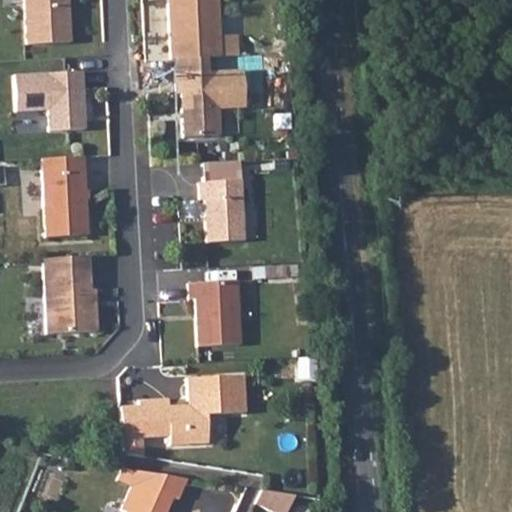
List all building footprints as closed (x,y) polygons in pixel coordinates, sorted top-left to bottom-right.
[(23,0),(26,48),(70,46),(67,0),(23,0)] [(216,0),(166,0),(170,63),(220,60),(216,0)] [(241,74),(173,77),(174,97),(179,97),(182,141),(218,139),(217,112),(243,110),(241,74)] [(80,75),(12,79),(14,115),(46,113),(48,134),(84,132),(83,116),(80,114),(79,108),(82,108),(80,75)] [(82,160),(40,162),(44,241),(86,238),(82,160)] [(238,184),(195,186),(196,204),(201,203),(203,246),(242,244),(238,184)] [(88,260),(41,262),(45,337),(96,334),(95,302),(90,302),(88,260)] [(233,284),(185,287),(185,303),(192,303),(194,351),(237,348),(233,284)] [(167,403),(137,404),(139,441),(168,440),(168,449),(207,446),(205,418),(244,416),(242,379),(185,382),(187,409),(167,410),(167,403)] [(124,509),(122,511),(164,511),(172,493),(177,495),(184,478),(117,467),(112,479),(127,485),(118,507),(124,509)] [(287,511),(295,495),(262,490),(255,504),(273,511),(287,511)]
